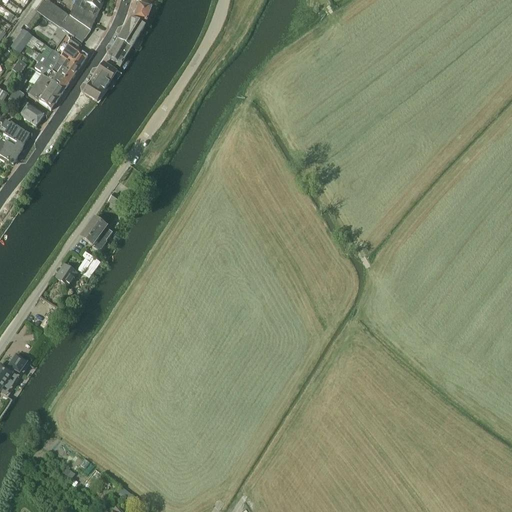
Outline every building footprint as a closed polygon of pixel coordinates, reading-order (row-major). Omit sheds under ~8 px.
[(45,1),(45,2),(36,13),(61,30),(82,45),(90,32),(99,12),(105,0),(78,0),(78,1),(77,1),(70,18),(45,1)] [(133,19),(134,19),(146,23),(152,7),(139,3),(138,5),(136,12),(134,13),(133,15),(134,17),(133,19)] [(23,26),(23,27),(30,32),(40,17),(33,12),(23,26)] [(118,42),(131,50),(144,28),(132,20),(128,26),(118,42)] [(32,38),(23,31),(17,40),(26,47),(32,38)] [(10,49),(20,56),(26,47),(17,40),(10,49)] [(61,59),(79,71),(87,58),(77,51),(80,47),(72,41),(68,46),(70,47),(62,58),(61,59)] [(121,66),(131,50),(118,42),(108,58),(112,60),(121,66)] [(52,52),(47,60),(74,78),(79,71),(61,59),(62,58),(52,52)] [(47,60),(43,67),(69,85),(74,78),(47,60)] [(19,62),(12,72),(19,77),(26,67),(19,62)] [(39,76),(41,78),(42,77),(47,80),(64,92),(69,85),(43,67),(42,67),(38,64),(35,70),(41,74),(39,76)] [(93,79),(107,88),(117,72),(103,64),(93,79)] [(28,97),(48,111),(50,112),(64,92),(47,80),(42,77),(41,78),(28,97)] [(97,103),(107,88),(93,79),(83,94),(97,103)] [(12,113),(17,106),(11,102),(7,110),(12,113)] [(29,107),(21,119),(36,128),(44,117),(29,107)] [(18,130),(11,126),(5,123),(1,130),(6,133),(3,138),(23,149),(24,149),(23,148),(30,138),(22,133),(24,131),(19,129),(18,130)] [(13,166),(23,149),(3,138),(0,143),(0,158),(1,159),(0,160),(0,161),(4,163),(5,161),(13,166)] [(121,199),(127,203),(129,205),(136,194),(128,189),(121,199)] [(114,194),(108,204),(121,213),(127,203),(121,199),(114,194)] [(112,234),(105,229),(94,221),(88,230),(106,243),(112,234)] [(88,230),(81,239),(92,247),(94,245),(95,246),(94,249),(99,253),(106,243),(88,230)] [(83,276),(84,277),(89,280),(100,264),(93,259),(94,259),(88,256),(77,271),(83,275),(83,276)] [(77,275),(64,266),(55,279),(68,288),(77,275)] [(10,369),(8,372),(0,365),(0,394),(13,374),(12,374),(14,371),(20,375),(27,364),(16,356),(8,368),(10,369)] [(123,489),(120,494),(134,504),(138,499),(123,489)]
